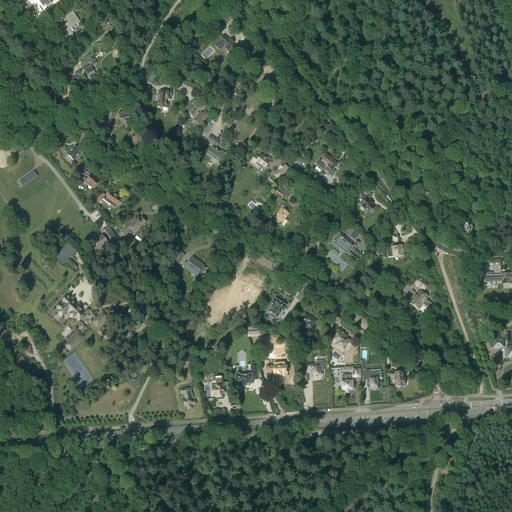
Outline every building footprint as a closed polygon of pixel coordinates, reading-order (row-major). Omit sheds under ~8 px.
[(61,28),(70,40),(75,37),(72,33),(72,34),(69,30),(80,22),(73,12),(65,17),(68,23),(61,28)] [(229,41),(225,36),(220,41),(216,46),(220,50),(225,44),(227,46),(226,47),(229,51),(230,49),(232,51),(228,55),(232,59),(239,51),(235,47),(235,48),(233,47),(233,46),(232,45),(233,43),(230,40),(229,41)] [(251,55),(246,51),(241,57),(245,61),(251,55)] [(95,73),(91,66),(93,66),(97,64),(94,59),(93,60),(92,58),(81,64),(89,77),(90,76),(91,79),(96,77),(94,74),(95,73)] [(171,100),(172,92),(166,92),(166,94),(159,93),(159,96),(158,96),(157,101),(158,101),(157,107),(169,109),(169,105),(166,105),(166,100),(171,100)] [(120,120),(125,119),(127,126),(131,125),(128,111),(118,113),(120,120)] [(201,113),(194,121),(196,123),(196,124),(198,126),(209,113),(206,111),(203,114),(201,113)] [(202,131),(206,134),(212,125),(208,122),(202,131)] [(219,162),(225,152),(221,149),(220,152),(215,148),(216,146),(217,147),(220,142),(210,135),(207,140),(214,144),(212,147),(207,154),(212,158),(211,159),(217,164),(218,162),(219,162)] [(66,158),(70,161),(72,159),(74,161),(81,152),(79,150),(79,149),(78,148),(75,146),(68,155),(68,156),(66,158)] [(251,161),(260,168),(262,166),(265,168),(267,169),(269,167),(267,166),(271,160),(268,158),(267,159),(261,155),(259,158),(255,155),(251,161)] [(299,167),(303,160),(299,157),(296,162),(295,161),(292,165),(293,166),(291,170),(293,171),(294,173),(294,172),(299,172),(299,167)] [(327,166),(333,158),(332,157),(330,159),(330,158),(329,159),(326,157),(325,158),(325,157),(322,160),(323,160),(322,161),(320,160),(316,164),(323,170),(327,165),(327,166)] [(334,169),(337,166),(334,163),(334,162),(334,161),(335,160),(333,158),(327,166),(325,169),(329,173),(328,174),(332,177),(336,172),(333,169),(334,169)] [(279,170),(274,175),(280,180),(288,168),(282,164),(278,169),(279,170)] [(90,171),(87,169),(79,178),(83,181),(84,179),(86,181),(86,182),(93,187),(92,188),(93,189),(94,188),(99,182),(95,180),(96,179),(91,175),(87,180),(85,178),(90,171)] [(33,171),(20,181),(23,186),(37,176),(33,171)] [(274,196),(281,201),(286,192),(280,187),(274,196)] [(353,197),(356,201),(363,196),(360,192),(353,197)] [(96,202),(99,204),(105,195),(102,193),(96,202)] [(106,201),(111,205),(113,202),(117,205),(118,204),(119,204),(120,203),(120,201),(120,200),(117,198),(118,197),(114,195),(113,195),(111,194),(106,201)] [(374,208),(371,205),(372,204),(370,201),(369,202),(367,200),(362,204),(361,204),(360,205),(361,207),(363,206),(368,212),(369,212),(370,212),(371,213),(372,212),(373,211),(373,209),(374,208)] [(247,205),(255,212),(259,208),(251,201),(247,205)] [(281,209),(275,218),(276,218),(274,221),(278,223),(280,221),(283,223),(283,222),(286,224),(288,220),(286,219),(289,214),(287,213),(289,210),(284,207),(283,210),(281,209)] [(132,222),(132,223),(121,232),(124,236),(132,230),(134,232),(146,223),(142,218),(138,222),(137,221),(135,219),(132,222)] [(120,242),(109,226),(104,230),(114,245),(120,242)] [(468,234),(469,235),(469,236),(470,236),(471,236),(471,235),(472,234),(473,233),(474,232),(474,231),(474,230),(474,229),(473,229),(473,228),(472,228),(472,227),(471,227),(470,227),(469,227),(468,227),(467,228),(466,229),(466,230),(466,231),(466,232),(467,233),(467,234),(468,234)] [(391,241),(397,242),(398,235),(396,235),(397,233),(392,229),(388,233),(392,237),(391,241)] [(359,235),(354,230),(349,236),(355,240),(359,235)] [(353,243),(339,232),(333,240),(335,242),(334,243),(347,254),(353,246),(351,245),(353,243)] [(93,241),(99,251),(108,246),(102,236),(93,241)] [(127,245),(131,250),(137,245),(134,240),(127,245)] [(68,244),(55,257),(63,264),(76,251),(68,244)] [(310,244),(310,248),(307,248),(307,253),(312,254),(312,255),(317,256),(317,252),(315,251),(315,244),(310,244)] [(392,248),(386,249),(388,258),(394,257),(403,256),(403,255),(404,255),(405,254),(404,251),(403,251),(402,251),(401,247),(392,248)] [(199,278),(207,269),(202,266),(199,263),(193,258),(185,268),(192,273),(195,275),(199,278)] [(502,282),(502,284),(511,283),(511,274),(511,275),(511,274),(502,274),(502,276),(484,277),(485,283),(485,282),(485,285),(492,285),(492,282),(502,282)] [(428,296),(423,293),(429,285),(419,278),(415,283),(422,288),(417,296),(416,295),(410,304),(418,310),(422,305),(429,310),(433,304),(425,299),(428,296)] [(233,283),(228,292),(241,300),(243,296),(250,299),(255,291),(242,284),(240,287),(233,283)] [(83,313),(78,307),(77,308),(74,305),(75,304),(72,302),(72,303),(69,300),(70,299),(68,296),(66,298),(64,298),(62,300),(63,301),(60,304),(59,304),(56,307),(60,311),(58,313),(59,314),(60,316),(61,316),(62,317),(68,311),(71,313),(69,315),(70,316),(70,317),(71,318),(72,318),(73,319),(75,317),(79,321),(90,311),(88,308),(83,313)] [(283,311),(286,306),(275,299),(272,304),(273,305),(268,311),(278,317),(279,317),(281,313),(282,311),(283,311)] [(92,322),(97,327),(108,316),(103,311),(92,322)] [(305,323),(303,326),(307,328),(307,327),(312,330),(314,327),(313,326),(316,321),(300,311),(298,315),(299,316),(296,321),(299,323),(301,321),(305,323)] [(248,330),(248,331),(247,331),(248,338),(261,337),(261,330),(256,330),(256,329),(253,329),(253,328),(247,328),(247,331),(248,330)] [(64,346),(69,352),(84,337),(79,331),(64,346)] [(345,348),(347,343),(348,344),(350,341),(349,341),(349,340),(346,338),(346,336),(339,332),(333,341),(345,348)] [(492,335),(493,349),(500,348),(503,347),(503,340),(499,340),(499,335),(492,335)] [(314,365),(307,365),(308,371),(311,370),(312,376),(314,376),(315,376),(315,377),(316,377),(317,377),(318,376),(318,375),(322,375),(322,371),(324,371),(324,366),(324,365),(323,364),(322,363),(321,362),(320,362),(319,362),(315,362),(315,363),(314,364),(314,365)] [(277,367),(271,368),(271,366),(267,367),(267,372),(270,372),(270,377),(274,377),(274,375),(281,375),(281,376),(286,375),(286,374),(286,373),(286,370),(289,370),(289,367),(286,367),(285,367),(284,364),(277,364),(277,367)] [(370,379),(370,389),(378,388),(377,376),(380,376),(379,371),(370,372),(369,369),(365,369),(365,371),(361,371),(361,379),(370,379)] [(341,382),(342,391),(345,391),(349,391),(349,390),(353,390),(352,379),(360,378),(360,370),(351,370),(352,375),(344,375),(344,382),(341,382)] [(394,372),(394,373),(391,373),(387,373),(388,380),(392,380),(391,377),(394,376),(395,387),(405,386),(405,384),(405,383),(406,383),(406,382),(406,381),(405,381),(405,380),(402,380),(402,372),(397,373),(397,372),(394,372)] [(249,384),(252,384),(252,375),(249,375),(248,375),(247,374),(245,374),(244,375),(244,376),(240,376),(239,375),(237,375),(235,377),(236,384),(240,383),(240,387),(241,387),(241,388),(244,388),(244,387),(249,386),(249,384)] [(212,385),(212,396),(216,396),(216,398),(223,397),(223,394),(224,394),(224,389),(225,388),(225,382),(222,383),(221,379),(215,379),(216,385),(212,385)] [(182,395),(184,394),(186,400),(183,401),(183,402),(183,404),(184,404),(185,407),(187,406),(188,409),(192,408),(191,405),(196,404),(195,401),(191,402),(190,399),(193,398),(191,388),(188,389),(188,388),(180,390),(181,391),(180,392),(181,394),(182,395)]
